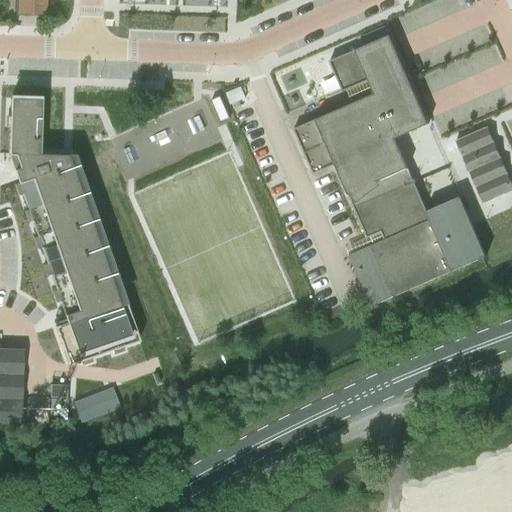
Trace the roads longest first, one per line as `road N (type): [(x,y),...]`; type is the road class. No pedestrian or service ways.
road 1 (primary): [(138,511),(303,421),(511,334)]
road 2 (unclassified): [(182,511),(362,419),(511,362)]
road 3 (residential): [(97,47),(243,51),(363,0)]
road 4 (residential): [(0,320),(29,344),(29,370),(111,378),(156,364)]
